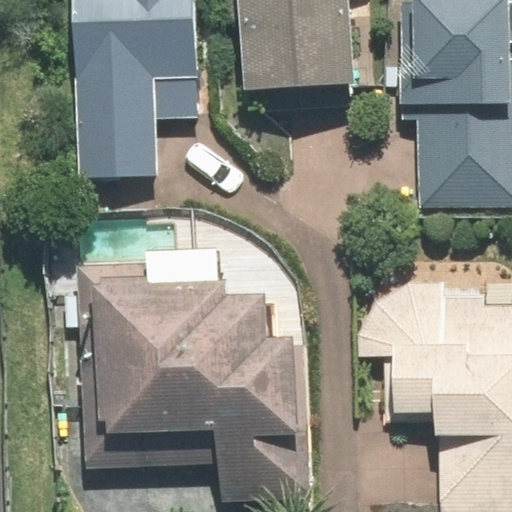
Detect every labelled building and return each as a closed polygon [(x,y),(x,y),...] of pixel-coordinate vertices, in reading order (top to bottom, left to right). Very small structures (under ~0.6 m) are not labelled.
[(85,0),(84,178),(163,179),(163,122),(206,123),(206,0),(85,0)] [(261,0),(261,93),(367,94),(367,0),(261,0)] [(511,0),(424,0),(424,2),(410,2),(406,106),(425,107),(420,209),(511,213),(511,0)] [(284,257),(82,259),(83,347),(112,346),(114,437),(242,435),(243,509),(295,508),(294,433),(330,433),(329,327),(285,328),(284,257)] [(496,264),(364,259),(360,357),(408,359),(406,415),(449,417),(445,511),(511,511),(511,306),(494,306),(496,264)]
